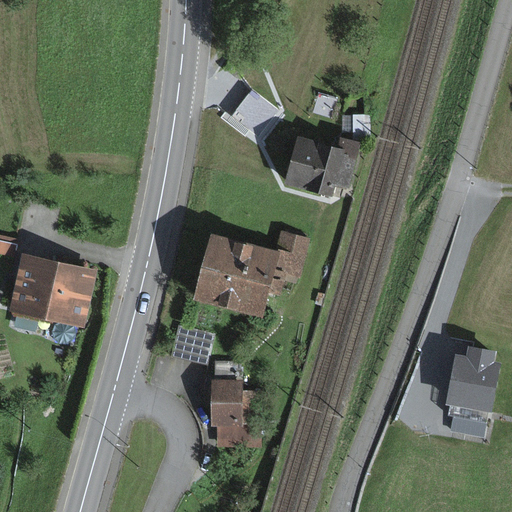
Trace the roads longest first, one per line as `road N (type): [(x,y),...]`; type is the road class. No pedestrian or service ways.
road 1 (residential): [(508,0),(458,186),(340,511)]
road 2 (primary): [(186,0),(161,199),(114,394)]
road 3 (residential): [(158,511),(183,453),(181,423),(160,404),(114,394)]
road 4 (primary): [(114,394),(82,511)]
